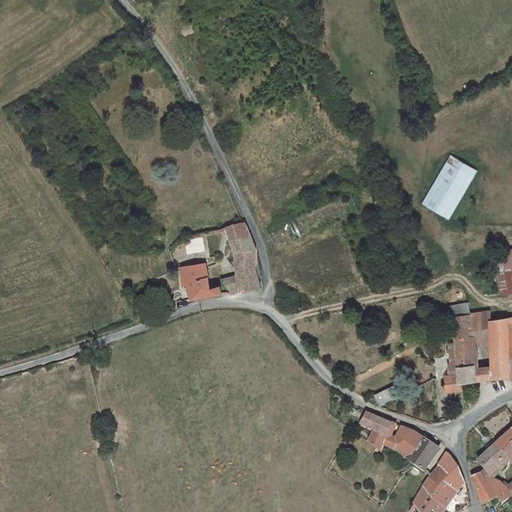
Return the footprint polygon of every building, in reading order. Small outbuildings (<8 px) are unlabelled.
[(422,205),(450,220),(478,170),(449,155),(422,205)] [(259,241),(252,228),(232,232),(236,246),(240,263),(242,281),(244,298),(266,293),(259,241)] [(178,246),(182,266),(210,260),(206,240),(178,246)] [(498,296),(511,293),(511,249),(491,252),(498,296)] [(222,291),(215,292),(209,269),(186,273),(189,290),(194,291),(197,307),(225,302),(222,291)] [(235,300),(244,298),(242,281),(227,283),(235,300)] [(455,316),(475,314),(474,302),(454,306),(455,316)] [(511,376),(511,330),(511,318),(492,320),(492,312),(475,314),(455,316),(458,344),(463,382),(483,379),(482,362),(481,356),(491,355),(492,361),(494,378),(511,376)] [(454,378),(447,378),(447,384),(463,382),(458,344),(454,345),(456,363),(453,363),(454,378)] [(464,393),(463,382),(447,384),(448,394),(464,393)] [(382,404),(405,395),(400,383),(378,392),(382,404)] [(388,446),(400,452),(414,459),(427,436),(409,429),(403,443),(385,434),(391,422),(369,411),(363,422),(376,429),(370,440),(384,450),(386,448),(388,446)] [(385,434),(403,443),(409,429),(391,422),(385,434)] [(511,431),(500,442),(511,455),(511,431)] [(428,469),(443,445),(436,440),(427,436),(414,459),(419,462),(428,469)] [(494,479),(499,476),(511,463),(511,455),(500,442),(483,458),(488,468),(483,472),(475,477),(484,506),(501,496),(505,502),(511,497),(511,488),(509,484),(500,490),(494,479)] [(440,463),(443,466),(450,475),(437,495),(449,509),(465,486),(467,485),(462,465),(449,451),(440,463)] [(437,495),(450,475),(443,466),(434,473),(427,486),(437,495)] [(509,484),(506,482),(499,476),(494,479),(500,490),(509,484)] [(437,495),(427,486),(417,505),(424,511),(447,511),(449,509),(437,495)]
